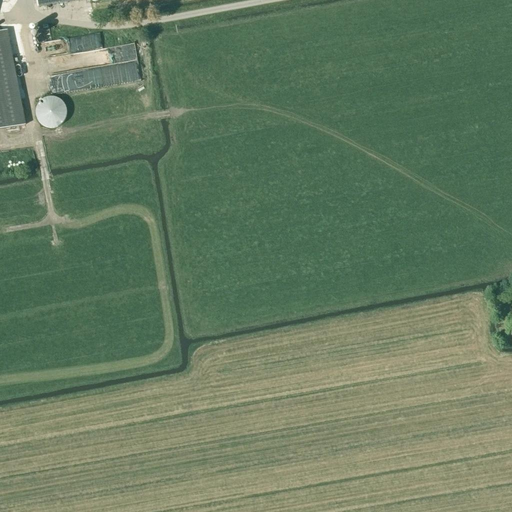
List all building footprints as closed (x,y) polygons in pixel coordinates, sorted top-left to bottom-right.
[(32,26),(30,26),(28,26),(26,26),(24,27),(22,29),(21,31),(21,33),(21,36),(22,38),(24,39),(26,40),(28,40),(31,40),(32,39),(34,38),(35,36),(36,34),(36,31),(35,29),(34,28),(32,26)] [(0,129),(25,125),(8,30),(0,31),(0,129)] [(81,38),(45,41),(46,54),(84,51),(83,40),(81,40),(81,38)] [(123,44),(124,58),(137,57),(136,43),(123,44)] [(54,97),(51,97),(48,97),(46,98),(43,99),(41,101),(39,103),(37,105),(36,107),(35,110),(35,113),(35,116),(36,118),(37,121),(39,123),(41,125),(43,127),(46,128),(48,129),(51,129),(54,129),(57,128),(59,127),(62,125),(64,123),(65,121),(66,118),(67,116),(67,113),(67,110),(66,107),(65,105),(64,103),(62,101),(59,99),(57,98),(54,97)]
